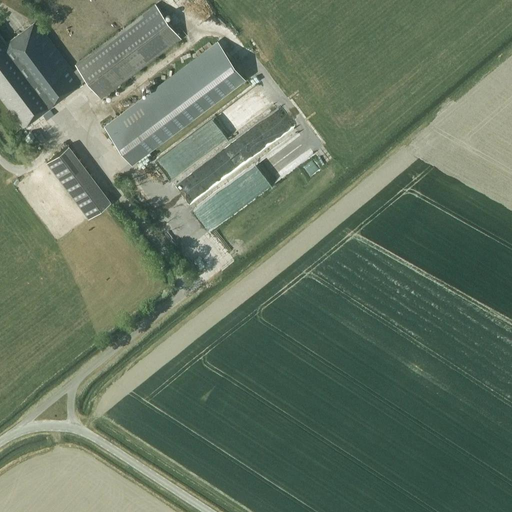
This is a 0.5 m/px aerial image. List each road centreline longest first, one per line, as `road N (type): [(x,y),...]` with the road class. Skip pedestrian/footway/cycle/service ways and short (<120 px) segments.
road 1 (tertiary): [(205,511),(70,427)]
road 2 (unclassified): [(70,387),(190,289)]
